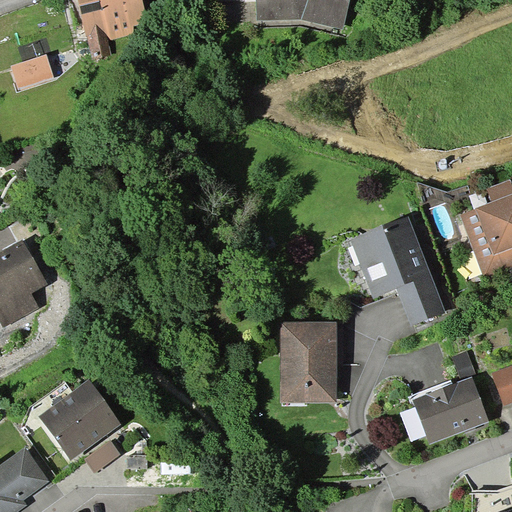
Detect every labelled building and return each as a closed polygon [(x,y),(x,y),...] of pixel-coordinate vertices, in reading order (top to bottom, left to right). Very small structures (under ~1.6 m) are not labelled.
[(138,0),(81,0),(92,54),(110,51),(108,39),(135,34),(134,29),(144,27),(138,0)] [(249,0),(249,19),(304,24),(345,33),(350,0),(249,0)] [(511,193),(456,219),(485,284),(511,272),(511,193)] [(403,218),(349,242),(375,300),(396,291),(411,327),(444,313),(403,218)] [(29,244),(0,259),(0,320),(3,327),(38,309),(31,296),(50,286),(29,244)] [(334,329),(279,328),(278,404),(333,405),(334,329)] [(511,366),(494,374),(507,406),(511,403),(511,366)] [(471,377),(409,401),(425,443),(487,420),(471,377)] [(96,384),(46,417),(76,461),(126,428),(96,384)] [(122,458),(113,446),(88,464),(97,476),(122,458)] [(0,462),(0,511),(27,511),(30,511),(25,504),(52,485),(29,453),(5,470),(0,462)]
